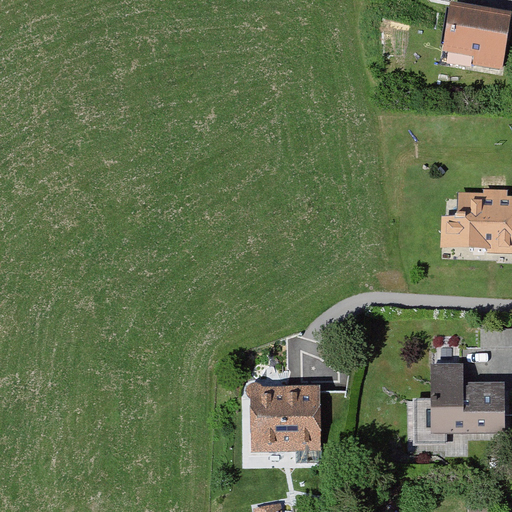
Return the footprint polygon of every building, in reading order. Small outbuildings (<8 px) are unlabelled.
[(443,7),(437,55),(468,59),(466,67),(497,71),(505,15),(443,7)] [(437,251),(511,253),(511,199),(454,198),(453,221),(438,220),(437,251)] [(511,345),(511,328),(479,329),(480,346),(511,345)] [(308,374),(330,379),(334,366),(311,360),(308,374)] [(416,399),(416,443),(446,443),(446,432),(504,432),(504,384),(462,384),(462,365),(433,365),(433,399),(416,399)] [(253,452),(321,450),(318,386),(265,387),(262,387),(262,385),(258,383),(255,382),(252,383),(249,385),(246,389),(247,392),(248,395),(251,398),(253,452)]
